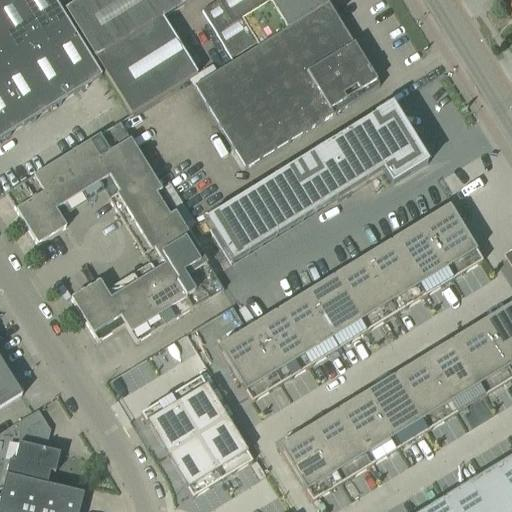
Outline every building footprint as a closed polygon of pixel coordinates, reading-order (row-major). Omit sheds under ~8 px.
[(50,0),(0,0),(0,141),(98,77),(50,0)] [(83,0),(63,13),(94,62),(129,119),(195,78),(160,21),(187,4),(184,0),(83,0)] [(221,0),(201,13),(231,61),(255,45),(257,47),(326,6),(322,0),(221,0)] [(258,49),(192,90),(243,172),(377,89),(326,6),(257,47),(258,49)] [(389,108),(202,224),(229,268),(380,175),(389,189),(425,167),(389,108)] [(119,126),(5,197),(36,248),(65,231),(54,213),(108,180),(118,196),(108,202),(143,259),(153,252),(163,268),(109,302),(98,285),(70,302),(96,346),(124,329),(135,347),(222,293),(201,260),(211,253),(185,211),(176,217),(119,126)] [(169,196),(186,212),(194,204),(177,188),(169,196)] [(478,259),(444,204),(415,222),(448,277),(478,259)] [(448,277),(415,222),(386,239),(420,294),(448,277)] [(420,294),(386,239),(358,257),(391,312),(420,294)] [(391,312),(358,257),(330,274),(363,329),(391,312)] [(511,281),(511,261),(503,267),(511,281)] [(363,329),(330,274),(301,292),(334,346),(363,329)] [(334,346),(301,292),(273,309),(306,364),(334,346)] [(306,364),(273,309),(244,327),(277,381),(306,364)] [(511,313),(509,309),(479,328),(511,381),(511,313)] [(277,381),(244,327),(215,345),(248,400),(277,381)] [(511,382),(511,381),(479,328),(451,345),(484,400),(511,382)] [(484,400),(451,345),(423,363),(456,417),(484,400)] [(456,417),(423,363),(394,380),(427,435),(456,417)] [(0,411),(21,398),(10,380),(0,364),(0,411)] [(427,435),(394,380),(366,397),(399,452),(427,435)] [(200,381),(170,399),(195,441),(225,423),(200,381)] [(399,452),(366,397),(337,415),(371,470),(399,452)] [(195,441),(170,399),(140,417),(166,459),(195,441)] [(371,470),(337,415),(309,432),(342,487),(371,470)] [(225,423),(195,441),(221,482),(250,465),(225,423)] [(342,487),(309,432),(280,450),(313,505),(342,487)] [(221,482),(195,441),(166,459),(191,500),(221,482)] [(0,511),(77,511),(82,496),(45,487),(48,473),(53,474),(58,455),(17,445),(13,464),(8,463),(0,495),(0,511)] [(421,461),(426,471),(444,462),(439,452),(421,461)] [(511,511),(511,459),(480,479),(501,511),(511,511)] [(501,511),(480,479),(442,502),(448,511),(501,511)] [(448,511),(442,502),(425,511),(448,511)]
